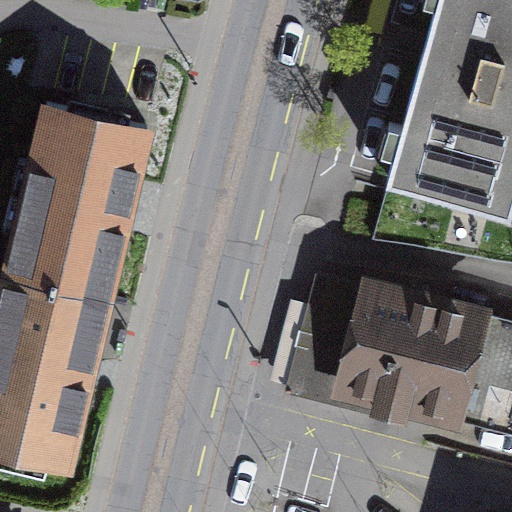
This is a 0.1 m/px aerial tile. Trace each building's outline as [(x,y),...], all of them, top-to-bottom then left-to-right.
[(511,0),(439,0),(395,175),(511,205),(511,0)] [(147,124),(47,100),(7,270),(107,293),(147,124)] [(511,205),(395,175),(374,236),(511,263),(511,205)] [(107,293),(7,270),(0,297),(0,447),(67,463),(107,293)] [(511,321),(370,285),(362,317),(316,305),(294,387),(373,408),(377,391),(471,415),(474,407),(511,416),(511,321)]
